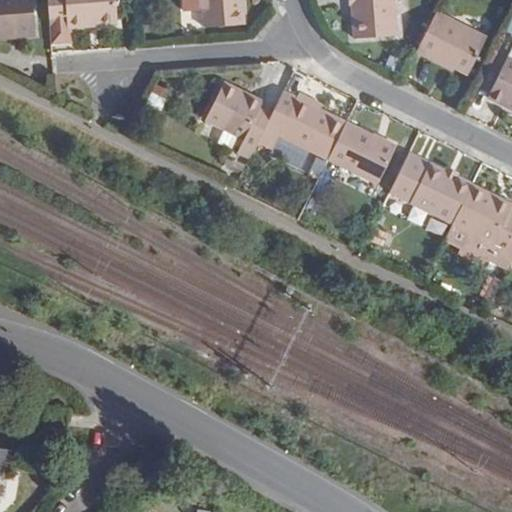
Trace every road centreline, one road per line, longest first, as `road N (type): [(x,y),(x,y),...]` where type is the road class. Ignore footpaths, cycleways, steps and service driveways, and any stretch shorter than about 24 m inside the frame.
road 1 (tertiary): [(137,396),(341,511)]
road 2 (residential): [(308,47),(337,74),(511,157)]
road 3 (residential): [(126,61),(308,47)]
road 4 (tertiary): [(0,334),(82,363),(137,396)]
road 5 (residential): [(137,396),(96,479),(70,511)]
